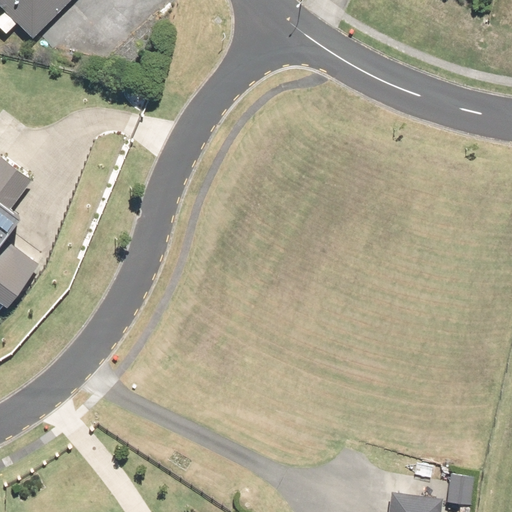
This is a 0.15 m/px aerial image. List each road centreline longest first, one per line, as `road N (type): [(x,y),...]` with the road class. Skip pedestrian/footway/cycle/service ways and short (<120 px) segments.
road 1 (residential): [(0,420),(72,370),(123,303),(163,193),(203,117),(283,25)]
road 2 (residential): [(283,25),(364,75),(472,116),(511,122)]
